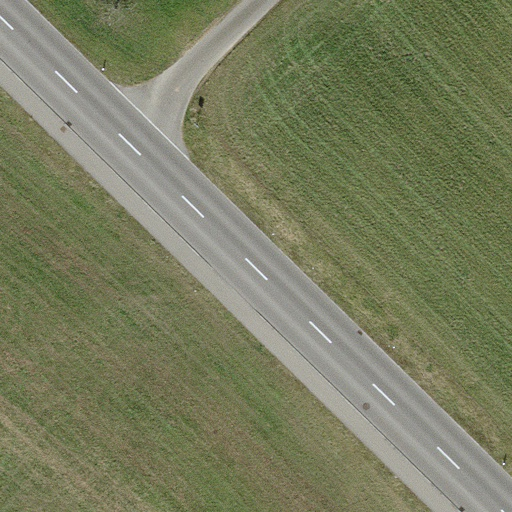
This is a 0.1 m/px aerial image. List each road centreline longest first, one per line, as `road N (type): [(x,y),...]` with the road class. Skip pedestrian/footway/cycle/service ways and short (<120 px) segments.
road 1 (tertiary): [(499,511),(0,18)]
road 2 (track): [(119,135),(266,0)]
